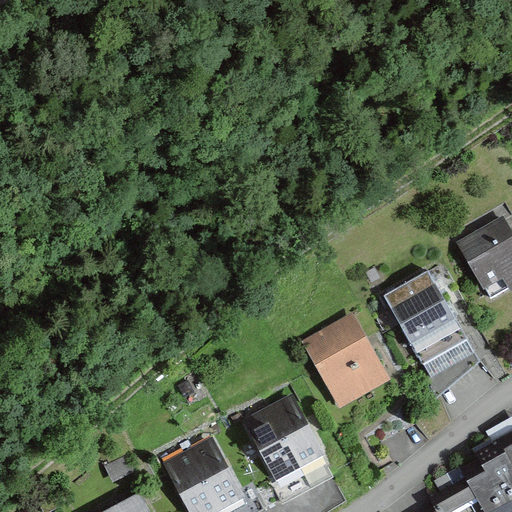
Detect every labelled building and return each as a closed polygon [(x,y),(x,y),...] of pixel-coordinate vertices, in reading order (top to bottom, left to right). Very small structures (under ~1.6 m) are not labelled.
[(511,256),(493,220),(447,243),(475,296),(494,286),(501,300),(511,294),(511,256)] [(446,331),(419,279),(377,302),(405,353),(446,331)] [(342,321),(294,346),(330,413),(377,389),(342,321)] [(446,331),(405,353),(419,382),(461,360),(446,331)] [(314,461),(281,397),(259,409),(291,472),(314,461)] [(259,409),(235,421),(267,484),(291,472),(259,409)] [(424,510),(421,511),(448,511),(468,501),(473,511),(511,511),(511,430),(506,420),(480,434),(485,443),(466,453),(471,462),(449,474),(453,481),(419,501),(424,510)] [(217,511),(234,504),(202,440),(180,452),(210,511),(217,511)] [(210,511),(180,452),(155,464),(179,511),(210,511)] [(118,458),(99,467),(107,483),(126,474),(118,458)] [(133,511),(129,502),(110,511),(133,511)]
